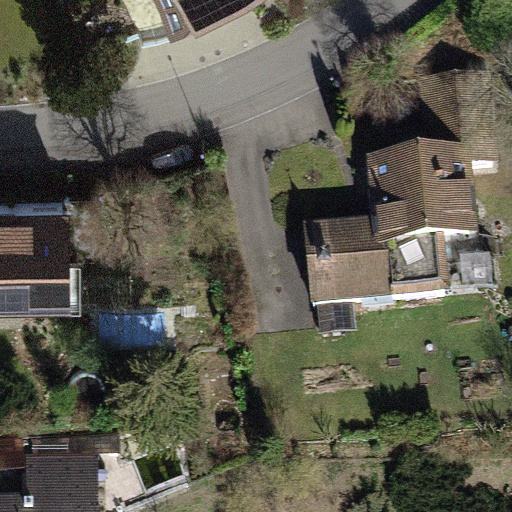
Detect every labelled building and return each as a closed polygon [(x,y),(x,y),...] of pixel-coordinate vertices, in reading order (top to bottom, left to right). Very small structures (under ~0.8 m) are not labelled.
[(167,0),(184,34),(255,0),(167,0)] [(485,85),(424,91),(433,176),(493,170),(485,85)] [(371,241),(303,249),(309,313),(439,299),(435,263),(471,260),(465,201),(431,205),(427,168),(364,174),(371,241)] [(50,213),(0,212),(0,299),(50,300),(50,213)] [(26,511),(0,511),(94,511),(95,466),(27,464),(26,511)]
